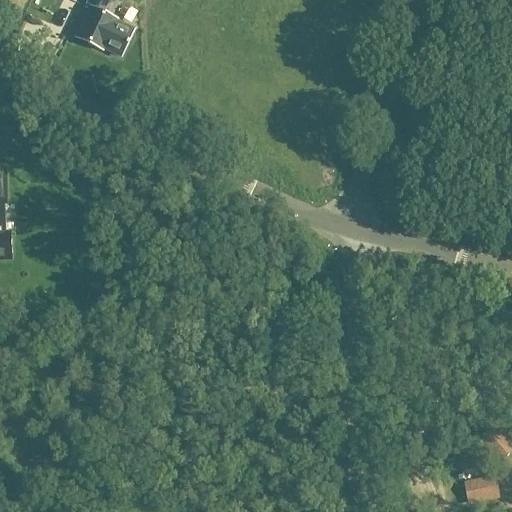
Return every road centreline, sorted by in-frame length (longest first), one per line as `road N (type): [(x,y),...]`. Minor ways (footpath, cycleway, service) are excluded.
road 1 (unclassified): [(356,235),(281,207),(0,70)]
road 2 (unclassified): [(357,511),(356,235)]
road 3 (unclassified): [(356,235),(363,174),(415,0)]
road 4 (unclassified): [(511,272),(356,235)]
